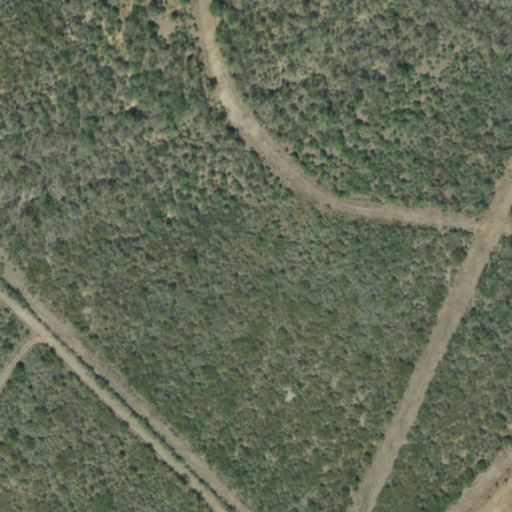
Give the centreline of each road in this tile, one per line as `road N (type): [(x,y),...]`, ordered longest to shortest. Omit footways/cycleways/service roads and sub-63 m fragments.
road 1 (residential): [(0,238),(277,511),(393,427),(476,146),(511,69)]
road 2 (track): [(0,300),(201,511)]
